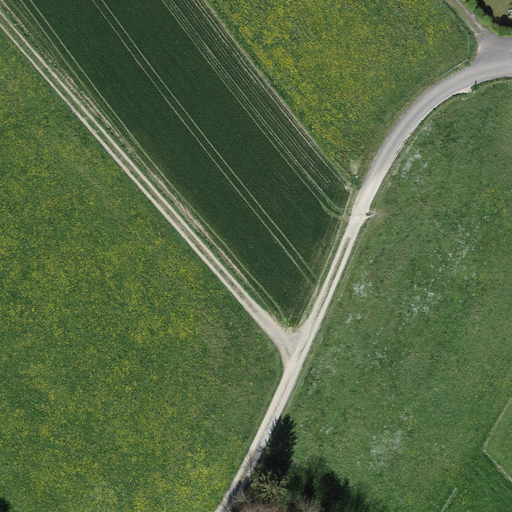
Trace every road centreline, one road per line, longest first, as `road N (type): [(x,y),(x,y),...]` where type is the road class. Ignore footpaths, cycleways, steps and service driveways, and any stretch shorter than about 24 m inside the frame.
road 1 (track): [(511,54),(454,81),(410,121),(222,511)]
road 2 (track): [(298,358),(0,27)]
